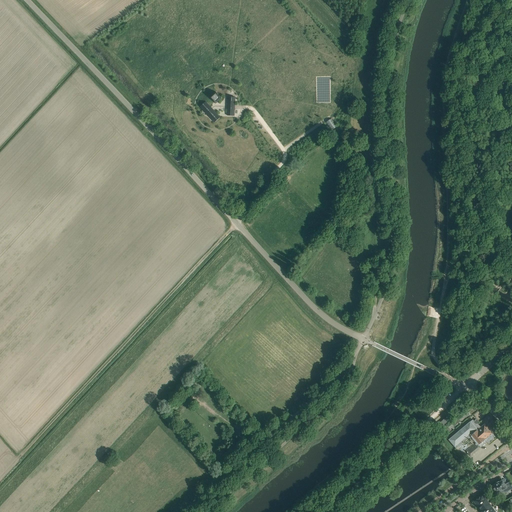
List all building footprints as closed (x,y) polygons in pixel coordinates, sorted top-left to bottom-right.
[(222,98),(216,92),(209,99),(210,100),(207,103),(206,101),(200,107),(214,123),(220,117),(210,106),(214,102),(215,104),(222,98)] [(356,159),(356,153),(350,152),(347,152),(347,157),(350,157),(349,164),(355,164),(355,159),(356,159)] [(446,418),(439,424),(443,428),(450,422),(446,418)] [(470,421),(448,440),(452,443),(463,457),(468,453),(470,456),(480,447),(484,444),(487,442),(487,443),(491,440),(495,437),(484,424),(481,427),(477,424),(476,423),(475,424),(474,423),(472,421),(470,422),(470,421)] [(511,488),(511,486),(509,482),(506,484),(505,485),(502,480),(499,482),(498,482),(495,484),(492,486),(496,493),(499,491),(506,488),(508,491),(511,488)] [(483,494),(474,501),(477,505),(486,499),(483,494)] [(486,499),(477,505),(480,510),(489,503),(486,499)] [(489,503),(480,510),(481,510),(482,511),(485,511),(493,506),(492,507),(489,503)]
